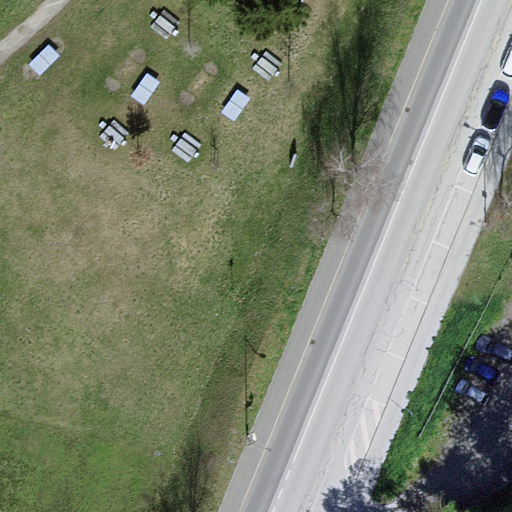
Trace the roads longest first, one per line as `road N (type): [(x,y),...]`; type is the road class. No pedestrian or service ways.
road 1 (tertiary): [(273,511),(483,0)]
road 2 (unknown): [(356,502),(384,509),(428,501),(467,481),(511,442)]
